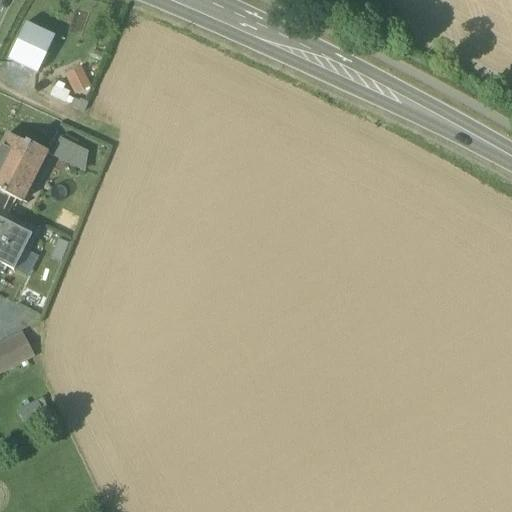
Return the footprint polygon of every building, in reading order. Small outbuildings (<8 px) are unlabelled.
[(25,24),(8,60),(37,74),(54,38),(25,24)] [(64,76),(74,96),(90,88),(80,69),(64,76)] [(53,88),(48,97),(64,104),(65,103),(69,106),(72,100),(67,97),(69,93),(62,91),(64,87),(58,83),(53,88)] [(0,192),(0,194),(19,204),(21,201),(16,199),(34,165),(38,167),(46,152),(26,142),(25,144),(9,136),(0,152),(0,190),(1,191),(0,192)] [(51,157),(81,172),(84,154),(59,141),(51,157)] [(21,201),(38,167),(34,165),(16,199),(21,201)] [(0,274),(2,276),(6,269),(13,272),(23,251),(31,236),(0,220),(0,274)] [(57,240),(50,259),(61,263),(68,244),(57,240)] [(23,251),(13,272),(27,279),(37,258),(23,251)] [(0,346),(0,373),(31,357),(20,336),(0,346)]
